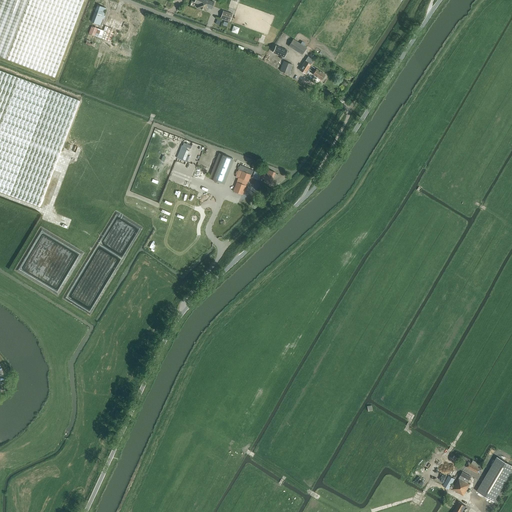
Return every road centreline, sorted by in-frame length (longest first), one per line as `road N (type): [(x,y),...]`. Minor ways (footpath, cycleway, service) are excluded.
road 1 (unclassified): [(85,511),(180,317),(319,184),(441,0)]
road 2 (track): [(421,0),(347,112)]
